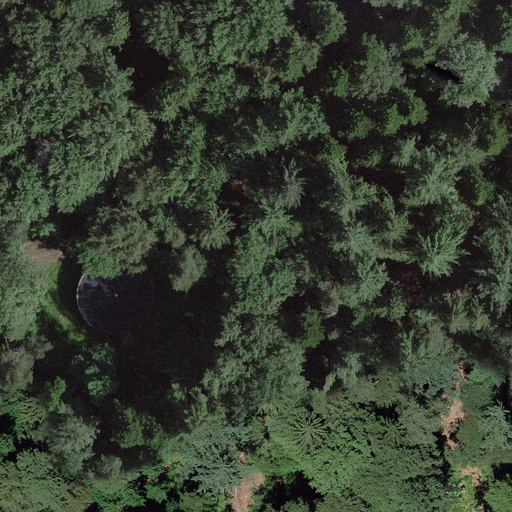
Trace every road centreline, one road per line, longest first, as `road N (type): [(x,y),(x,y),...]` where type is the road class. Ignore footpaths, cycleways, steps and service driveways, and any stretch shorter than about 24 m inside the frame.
road 1 (track): [(0,275),(214,210),(301,206),(511,229)]
road 2 (track): [(16,265),(175,81),(291,0)]
